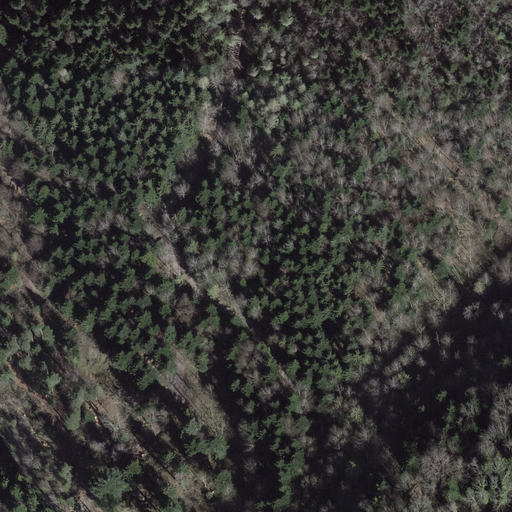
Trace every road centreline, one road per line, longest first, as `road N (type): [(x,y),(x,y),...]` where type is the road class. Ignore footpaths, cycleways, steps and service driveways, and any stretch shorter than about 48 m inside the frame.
road 1 (track): [(249,0),(240,80),(162,242),(184,268)]
road 2 (track): [(346,390),(425,343),(511,249)]
road 3 (track): [(346,390),(297,373),(246,314),(184,268)]
